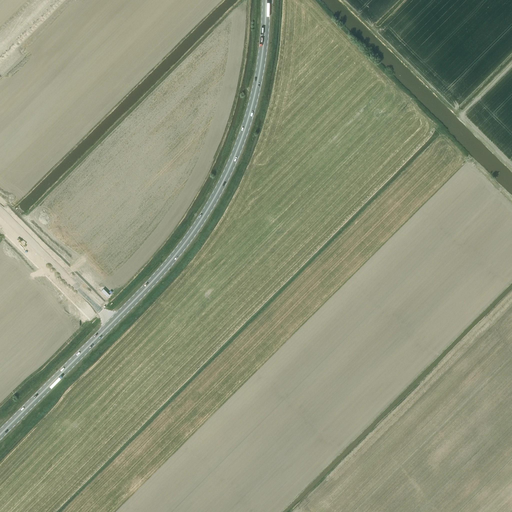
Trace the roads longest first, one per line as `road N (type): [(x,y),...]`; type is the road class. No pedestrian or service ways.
road 1 (primary): [(111,323),(181,246),(220,187),(257,85),(265,0)]
road 2 (unclassified): [(111,323),(0,212)]
road 3 (primary): [(0,434),(111,323)]
